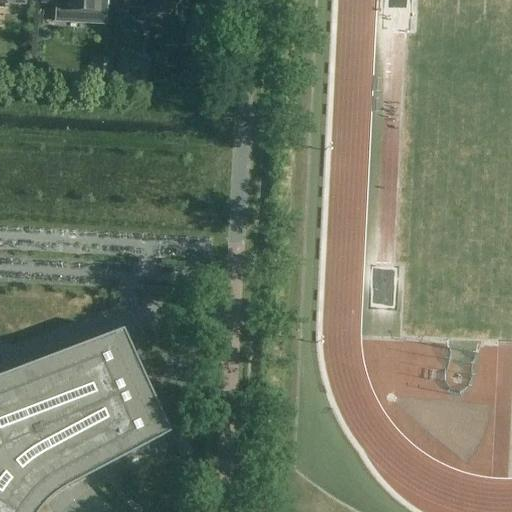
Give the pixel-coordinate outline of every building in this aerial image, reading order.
[(0,0),(0,9),(5,10),(5,4),(10,5),(10,3),(24,4),(23,0),(0,0)] [(41,0),(41,3),(65,4),(64,11),(97,12),(97,0),(41,0)] [(183,2),(185,2),(184,0),(123,0),(124,6),(146,7),(145,14),(179,16),(180,0),(183,1),(183,2)] [(145,80),(145,72),(146,59),(117,58),(116,79),(145,80)] [(0,511),(37,511),(42,506),(44,504),(54,495),(67,487),(74,484),(86,477),(167,434),(126,343),(120,331),(50,357),(7,374),(0,376),(0,511)] [(184,438),(173,444),(174,445),(181,461),(192,455),(184,438)]
